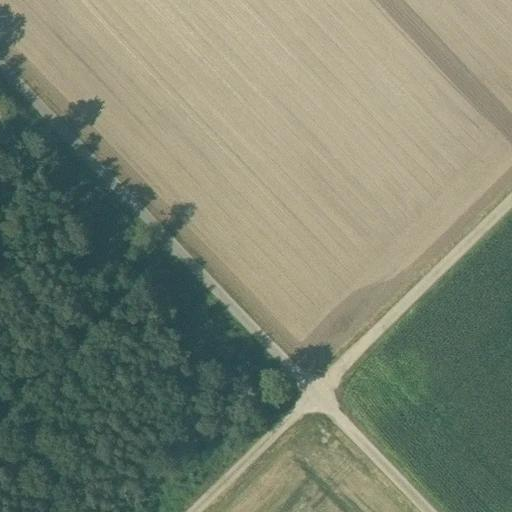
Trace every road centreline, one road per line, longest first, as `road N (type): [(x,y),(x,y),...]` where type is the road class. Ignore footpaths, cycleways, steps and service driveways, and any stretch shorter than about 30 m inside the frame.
road 1 (unclassified): [(439,511),(0,49)]
road 2 (track): [(188,511),(511,199)]
